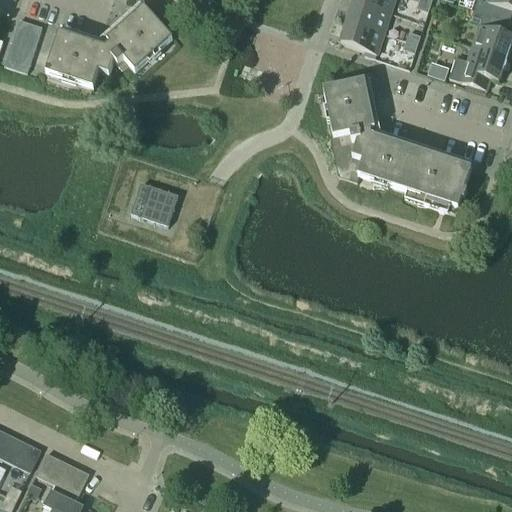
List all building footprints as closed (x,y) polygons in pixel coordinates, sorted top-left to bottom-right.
[(193,0),(218,8),(220,0),(193,0)] [(390,18),(395,0),(356,0),(354,6),(390,18)] [(433,0),(420,0),(419,5),(431,9),(434,0),(433,0)] [(511,0),(488,0),(487,7),(477,4),(473,16),(492,22),(509,28),(511,17),(511,0)] [(419,5),(416,14),(428,17),(431,9),(419,5)] [(383,39),(390,18),(354,6),(352,13),(349,13),(345,26),(383,39)] [(159,57),(172,45),(144,13),(107,46),(110,50),(105,54),(59,38),(46,79),(63,84),(64,80),(78,84),(76,89),(93,94),(99,77),(109,80),(113,67),(114,67),(121,75),(127,69),(135,78),(148,66),(145,62),(156,53),(159,57)] [(507,65),(511,53),(510,52),(511,45),(511,41),(488,33),(492,22),(473,16),(470,27),(479,30),(471,53),(507,65)] [(27,79),(27,76),(42,33),(19,25),(4,71),(27,79)] [(376,60),(383,39),(345,26),(341,39),(343,40),(340,48),(376,60)] [(406,35),(397,32),(393,41),(402,44),(406,35)] [(409,37),(406,46),(417,50),(420,41),(409,37)] [(417,50),(406,46),(403,55),(414,59),(417,50)] [(503,77),(507,65),(471,53),(467,66),(455,63),(448,83),(486,96),(490,84),(498,87),(502,76),(503,77)] [(374,135),(364,86),(323,94),(327,112),(331,111),(334,125),(329,126),(333,141),(330,142),(338,182),(357,188),(359,182),(407,198),(405,204),(456,221),(471,174),(371,141),(370,136),(374,135)] [(168,232),(178,201),(141,189),(130,220),(168,232)] [(0,457),(9,440),(0,435),(0,457)] [(0,463),(8,468),(19,445),(9,440),(0,457),(0,463)] [(18,473),(29,450),(19,445),(8,468),(18,473)] [(30,478),(41,456),(29,450),(18,473),(30,478)] [(45,486),(56,463),(46,458),(35,481),(45,486)] [(56,491),(67,469),(56,463),(45,486),(54,490),(56,491)] [(66,496),(77,474),(67,469),(56,491),(66,496)] [(78,502),(82,494),(89,479),(77,474),(66,496),(78,502)] [(16,506),(21,495),(10,490),(5,501),(16,506)] [(82,511),(83,511),(75,508),(78,502),(66,496),(56,491),(54,490),(43,511),(82,511)] [(0,511),(12,511),(16,506),(5,501),(0,510),(0,511)]
